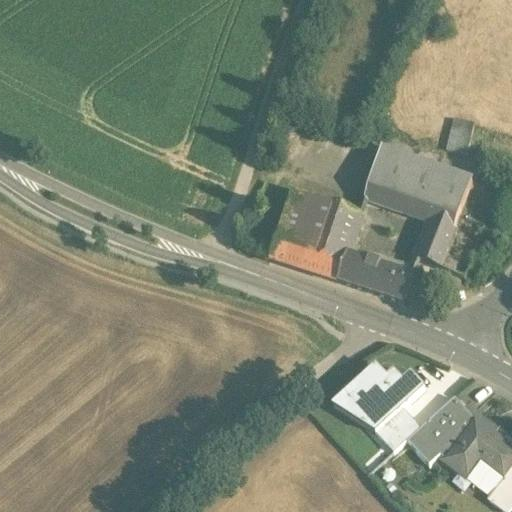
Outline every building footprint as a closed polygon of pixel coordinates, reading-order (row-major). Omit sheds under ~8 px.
[(473,128),(454,123),(446,154),(466,159),(473,128)] [(471,186),(380,154),(364,204),(366,204),(431,226),(425,241),(447,250),(471,186)] [(361,219),(292,195),(269,263),(337,286),(347,259),(361,219)] [(447,250),(425,241),(416,263),(439,272),(447,250)] [(412,280),(347,259),(337,286),(402,307),(412,280)] [(402,415),(425,395),(411,379),(402,386),(394,376),(387,382),(377,371),(365,382),(370,388),(350,405),(366,423),(374,416),(384,428),(386,429),(402,415)] [(420,434),(408,446),(429,468),(440,459),(444,462),(474,423),(454,401),(420,434)] [(408,446),(420,434),(402,415),(386,429),(384,428),(374,437),(394,458),(408,446)] [(511,474),(511,452),(474,423),(444,462),(443,464),(463,479),(475,463),(504,485),(511,474)] [(511,474),(504,485),(475,463),(463,479),(490,501),(488,504),(498,511),(510,511),(511,510),(511,474)]
